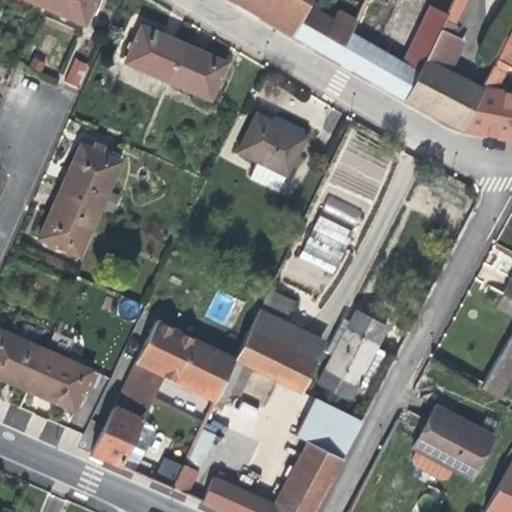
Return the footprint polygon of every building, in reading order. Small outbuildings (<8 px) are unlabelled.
[(44,0),(42,6),(85,25),(96,0),(44,0)] [(228,0),(290,33),(307,0),(228,0)] [(316,47),(333,17),(318,9),(321,5),(311,0),(307,0),(290,33),(316,47)] [(439,29),(451,35),(455,27),(454,26),(466,0),(454,0),(447,14),(439,29)] [(403,64),(417,72),(439,29),(447,14),(430,8),(403,64)] [(349,33),(355,21),(336,11),(333,17),(316,47),(335,57),(349,33)] [(168,80),(184,43),(166,35),(141,24),(125,61),(168,80)] [(511,139),(511,94),(492,90),(505,65),(511,68),(511,64),(511,27),(481,88),(460,129),(499,136),(511,139)] [(451,35),(439,29),(417,72),(404,99),(460,129),(481,88),(447,71),(462,41),(451,35)] [(404,99),(417,72),(403,64),(349,33),(335,57),(404,99)] [(184,43),(168,80),(210,99),(227,62),(204,52),(184,43)] [(62,81),(78,89),(89,64),(73,57),(62,81)] [(257,160),(286,174),(304,136),(279,125),(256,113),(238,151),(257,160)] [(90,149),(100,153),(103,147),(93,143),(90,149)] [(59,191),(99,209),(100,207),(111,211),(118,195),(107,190),(120,162),(100,153),(90,149),(79,144),(71,164),(59,191)] [(278,190),(286,174),(257,160),(249,176),(278,190)] [(99,209),(59,191),(49,214),(38,238),(79,256),(99,209)] [(332,274),(353,231),(319,215),(298,257),(332,274)] [(511,278),(509,284),(503,295),(511,299),(511,278)] [(234,359),(221,387),(230,391),(239,396),(253,369),(296,390),(321,339),(282,321),(292,301),(268,289),(265,295),(234,359)] [(140,318),(146,306),(122,295),(117,308),(140,318)] [(382,334),(386,327),(355,311),(351,320),(382,334)] [(318,382),(349,398),(357,382),(364,386),(369,384),(384,356),(383,350),(376,346),(382,334),(351,320),(345,331),(340,329),(327,353),(332,356),(318,382)] [(162,374),(179,382),(199,342),(155,321),(135,361),(162,374)] [(0,377),(26,389),(44,349),(0,329),(0,377)] [(511,334),(510,334),(482,387),(496,394),(511,363),(511,334)] [(234,359),(199,342),(179,382),(215,399),(221,387),(234,359)] [(91,370),(44,349),(26,389),(51,400),(74,410),(91,370)] [(135,361),(126,379),(140,386),(132,403),(145,410),(162,374),(135,361)] [(140,386),(126,379),(91,453),(118,466),(124,453),(138,424),(145,410),(132,403),(140,386)] [(198,470),(225,414),(221,412),(230,391),(221,387),(215,399),(184,463),(198,470)] [(361,421),(314,398),(296,436),(307,441),(342,459),(361,421)] [(413,446),(416,448),(452,467),(470,477),(492,436),(454,416),(435,405),(413,446)] [(149,430),(138,424),(124,453),(140,460),(146,448),(152,436),(149,430)] [(342,459),(307,441),(274,504),(288,510),(302,484),(323,495),(342,459)] [(447,477),(452,467),(416,448),(411,458),(413,465),(440,479),(447,477)] [(134,473),(140,460),(124,453),(118,466),(134,473)] [(183,465),(165,456),(153,480),(171,489),(183,465)] [(511,461),(501,483),(511,488),(511,461)] [(186,496),(198,470),(184,463),(183,465),(171,489),(186,496)] [(313,511),(323,495),(302,484),(288,510),(274,504),(212,477),(202,502),(224,511),(313,511)] [(511,511),(511,488),(501,483),(487,510),(490,511),(511,511)]
